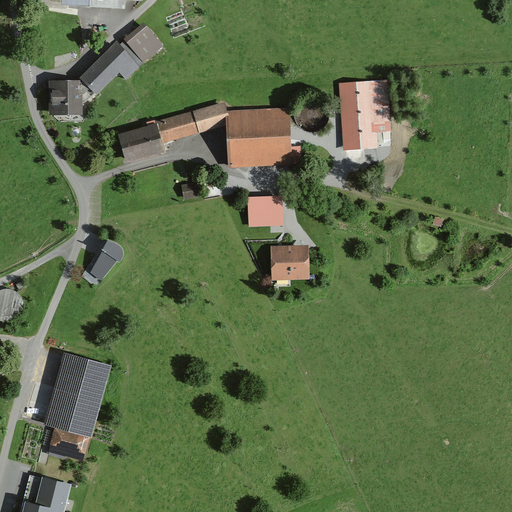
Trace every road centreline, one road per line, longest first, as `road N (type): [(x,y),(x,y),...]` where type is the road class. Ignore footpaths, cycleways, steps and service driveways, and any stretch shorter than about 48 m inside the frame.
road 1 (track): [(511,231),(190,157),(77,186)]
road 2 (track): [(150,0),(86,59),(27,76)]
